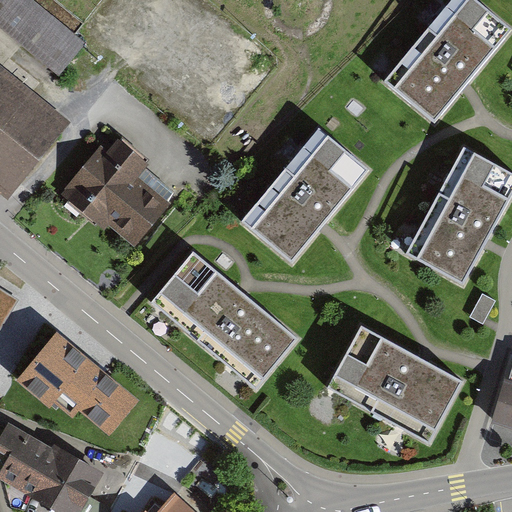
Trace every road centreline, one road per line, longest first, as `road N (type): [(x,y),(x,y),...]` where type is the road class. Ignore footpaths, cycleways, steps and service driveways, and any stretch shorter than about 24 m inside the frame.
road 1 (residential): [(0,241),(265,463),(293,510)]
road 2 (tertiary): [(511,478),(341,511)]
